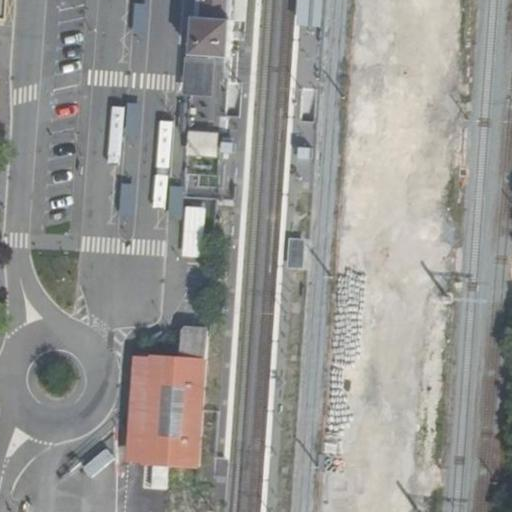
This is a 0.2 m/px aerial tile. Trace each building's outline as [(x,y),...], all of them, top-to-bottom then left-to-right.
[(197,0),(193,55),(209,56),(232,58),(235,20),(236,0),(197,0)] [(249,0),(236,0),(235,20),(248,21),(249,0)] [(324,0),(299,0),(298,22),(322,24),(324,0)] [(224,59),(190,57),(188,90),(222,92),(224,59)] [(191,130),(190,153),(220,154),(221,131),(191,130)] [(209,208),(188,207),(184,256),(205,257),(209,208)] [(144,352),(136,463),(205,468),(207,442),(216,327),(176,324),(173,354),(144,352)] [(129,462),(136,463),(144,352),(136,352),(132,412),(129,462)]
